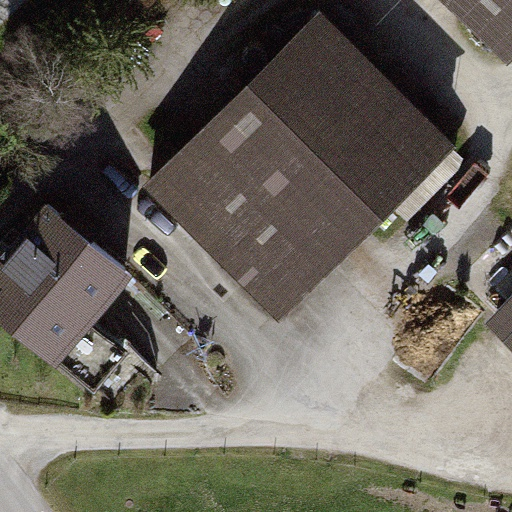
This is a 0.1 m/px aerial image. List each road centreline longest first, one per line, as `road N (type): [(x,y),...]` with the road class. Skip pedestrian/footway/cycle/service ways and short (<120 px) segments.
road 1 (track): [(0,431),(218,431),(316,397),(482,162),(506,113),(349,0)]
road 2 (track): [(316,397),(441,456),(511,473)]
